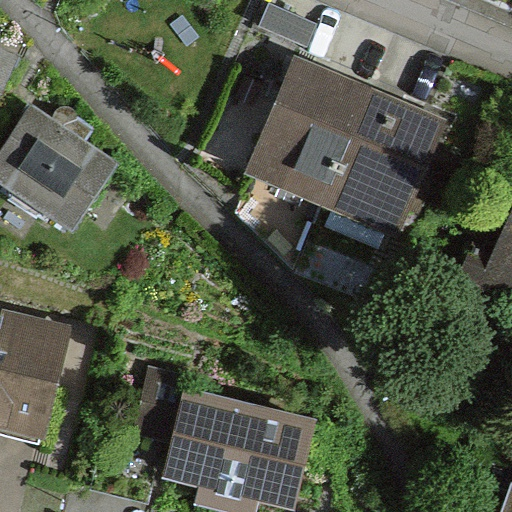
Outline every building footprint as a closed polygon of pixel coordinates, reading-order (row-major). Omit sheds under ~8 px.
[(0,97),(17,59),(0,51),(0,97)] [(366,102),(298,74),(255,175),(324,203),(366,102)] [(434,130),(366,102),(324,203),(392,232),(434,130)] [(113,166),(28,109),(0,151),(0,190),(67,235),(113,166)] [(511,209),(481,286),(511,298),(511,209)] [(0,424),(42,435),(67,327),(0,311),(0,424)] [(192,375),(150,367),(137,431),(170,438),(161,479),(202,487),(199,501),(247,511),(249,499),(293,508),(312,419),(188,393),(192,375)] [(508,494),(465,479),(483,511),(511,511),(511,484),(508,494)]
